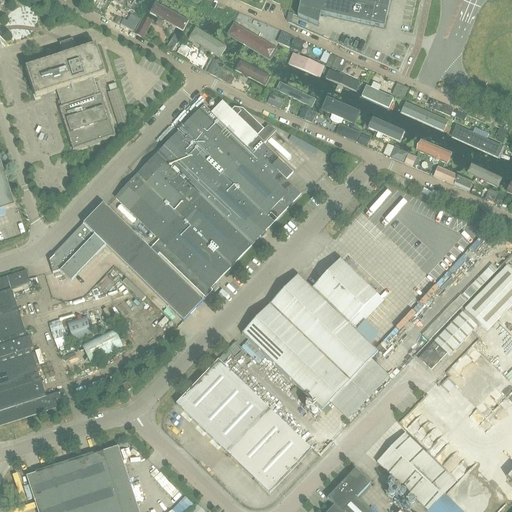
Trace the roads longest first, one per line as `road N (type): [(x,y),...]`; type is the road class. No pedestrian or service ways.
road 1 (unclassified): [(133,413),(376,158)]
road 2 (unclassified): [(0,264),(42,248),(201,77)]
road 3 (residential): [(425,92),(222,0)]
road 4 (unclassified): [(431,387),(414,376),(285,511)]
road 5 (unclassified): [(376,158),(201,77)]
road 6 (unclassified): [(201,77),(61,0)]
road 7 (unclassified): [(511,219),(376,158)]
road 8 (unclassified): [(0,455),(133,413)]
road 9 (unclassified): [(231,511),(133,413)]
